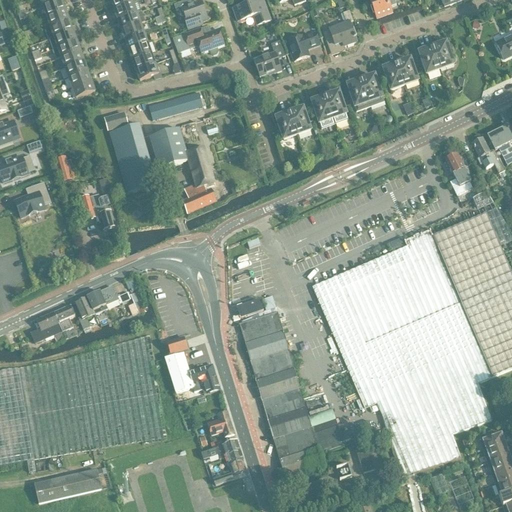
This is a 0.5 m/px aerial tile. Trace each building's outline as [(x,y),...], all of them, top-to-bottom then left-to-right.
[(62,2),(61,0),(39,0),(43,9),(62,2)] [(138,3),(136,0),(114,0),(110,1),(114,11),(138,3)] [(257,26),(270,22),(262,0),(248,0),(250,5),(233,10),(238,23),(254,17),(257,26)] [(396,6),(393,0),(369,0),(377,21),(392,15),(390,9),(396,6)] [(464,2),(463,0),(440,0),(444,9),(464,2)] [(201,2),(190,6),(188,1),(174,6),(176,12),(179,11),(182,18),(183,19),(185,18),(187,24),(186,25),(188,31),(202,26),(201,23),(207,21),(201,2)] [(66,12),(62,2),(43,9),(47,19),(66,12)] [(141,13),(138,3),(114,11),(118,22),(141,13)] [(69,22),(66,12),(47,19),(50,29),(69,22)] [(145,23),(141,13),(118,22),(121,32),(140,25),(145,23)] [(357,44),(351,30),(350,25),(353,23),(349,13),(341,16),(344,23),(336,26),(337,28),(329,31),(330,32),(323,34),(329,50),(329,49),(329,48),(335,46),(335,47),(338,46),(340,50),(347,47),(348,48),(354,46),(353,45),(357,44)] [(69,22),(50,29),(45,31),(48,41),(54,39),(73,33),(69,22)] [(144,35),(140,25),(121,32),(125,42),(144,35)] [(224,47),(218,31),(202,37),(200,31),(173,40),(178,55),(199,48),(202,55),(208,52),(210,56),(213,58),(216,56),(218,54),(216,50),(224,47)] [(77,43),(73,33),(54,39),(58,49),(77,43)] [(148,45),(144,35),(125,42),(129,52),(148,45)] [(307,51),(320,47),(316,35),(303,39),(302,37),(287,43),(294,63),(309,58),(307,51)] [(511,56),(511,37),(496,45),(503,61),(511,56)] [(80,53),(77,43),(58,49),(52,51),(56,62),(61,60),(80,53)] [(282,73),(277,61),(285,58),(280,43),(271,46),(274,55),(263,59),(262,57),(253,60),(259,78),(273,73),(274,75),(282,73)] [(151,55),(148,45),(129,52),(132,62),(151,55)] [(454,66),(446,45),(439,48),(438,46),(432,49),(440,71),(454,66)] [(440,71),(432,49),(426,51),(426,52),(419,55),(426,76),(440,71)] [(84,63),(80,53),(61,60),(65,70),(84,63)] [(155,66),(151,55),(132,62),(136,73),(155,66)] [(418,83),(410,62),(403,64),(403,63),(396,65),(404,87),(418,83)] [(88,73),(84,63),(65,70),(69,80),(88,73)] [(404,87),(396,65),(390,67),(391,69),(383,71),(391,92),(404,87)] [(159,76),(155,66),(136,73),(140,83),(159,76)] [(91,83),(88,73),(69,80),(72,90),(91,83)] [(2,77),(0,77),(0,113),(6,111),(1,99),(9,96),(2,77)] [(384,104),(375,78),(367,81),(367,79),(361,82),(370,109),(384,104)] [(370,109),(361,82),(354,84),(355,85),(347,88),(357,114),(370,109)] [(95,94),(91,83),(72,90),(76,101),(95,94)] [(339,94),(332,97),(331,96),(325,98),(335,126),(349,121),(339,94)] [(153,123),(203,108),(200,98),(199,95),(161,106),(160,105),(149,109),(153,123)] [(321,131),(335,126),(325,98),(319,100),(319,101),(312,104),(321,131)] [(30,108),(17,113),(19,118),(20,120),(29,117),(33,115),(30,108)] [(311,132),(303,111),(296,113),(295,112),(289,114),(297,137),(311,132)] [(297,137),(289,114),(283,117),(283,118),(276,120),(283,142),(297,137)] [(124,115),(104,120),(108,134),(129,128),(124,115)] [(14,123),(0,128),(0,147),(20,140),(14,123)] [(157,186),(139,126),(110,135),(125,187),(123,188),(124,190),(126,189),(127,194),(157,186)] [(498,134),(511,163),(511,148),(510,145),(511,144),(511,138),(507,128),(499,132),(499,134),(498,134)] [(180,131),(157,138),(166,169),(188,163),(196,188),(185,193),(189,201),(182,204),(187,217),(217,204),(211,192),(206,194),(204,188),(214,186),(204,149),(186,154),(180,131)] [(495,153),(499,151),(507,167),(511,164),(511,163),(498,134),(496,135),(495,134),(487,138),(495,153)] [(505,173),(494,152),(490,154),(483,140),(473,146),(479,160),(477,160),(480,166),(482,165),(485,171),(494,167),(499,176),(505,173)] [(40,143),(27,147),(29,155),(42,150),(40,143)] [(471,183),(464,171),(465,170),(457,155),(456,156),(453,155),(451,157),(450,159),(445,161),(450,170),(450,173),(452,175),(456,181),(450,184),(457,198),(472,190),(469,184),(471,183)] [(22,159),(0,167),(0,176),(3,185),(12,182),(20,179),(28,176),(27,175),(35,172),(30,158),(22,161),(22,159)] [(64,160),(56,162),(61,182),(69,180),(67,173),(67,172),(64,160)] [(28,199),(15,203),(21,220),(29,217),(29,218),(37,215),(37,214),(45,212),(44,208),(51,206),(44,185),(26,191),(28,199)] [(478,212),(492,206),(487,195),(473,201),(478,212)] [(103,233),(115,229),(107,199),(100,201),(98,197),(90,199),(89,197),(81,200),(87,221),(97,218),(99,225),(101,224),(103,233)] [(478,385),(511,370),(511,237),(501,219),(490,224),(486,215),(432,238),(430,232),(417,238),(404,243),(406,249),(313,289),(365,411),(377,406),(385,425),(384,425),(400,479),(461,460),(452,437),(491,422),(478,385)] [(89,298),(96,316),(107,311),(106,308),(119,302),(120,306),(131,301),(128,294),(118,298),(116,294),(115,295),(112,288),(100,294),(100,293),(89,298)] [(137,294),(130,297),(134,304),(136,309),(142,306),(137,294)] [(83,332),(90,329),(87,320),(96,316),(89,298),(87,299),(88,299),(75,305),(82,320),(79,321),(83,332)] [(240,320),(263,313),(260,302),(237,309),(240,320)] [(71,307),(54,314),(63,334),(74,330),(70,321),(75,318),(71,307)] [(57,345),(65,342),(62,335),(63,334),(54,314),(36,322),(40,331),(30,335),(35,346),(54,338),(57,345)] [(185,341),(167,347),(171,358),(188,352),(185,341)] [(183,356),(166,361),(176,395),(193,390),(188,374),(183,356)] [(212,367),(188,374),(193,390),(194,394),(200,392),(203,391),(204,397),(220,392),(213,367),(212,367)] [(193,430),(184,407),(178,409),(187,433),(193,430)] [(218,421),(206,425),(208,430),(230,423),(227,413),(218,416),(216,416),(216,417),(218,421)] [(230,423),(208,430),(211,439),(223,436),(224,440),(234,436),(230,423)] [(505,446),(505,444),(503,440),(511,436),(511,432),(480,443),(483,454),(505,446)] [(210,445),(212,450),(216,449),(224,447),(222,441),(210,445)] [(240,453),(237,442),(224,447),(216,449),(220,461),(226,459),(227,459),(226,458),(240,453)] [(487,465),(511,455),(511,450),(510,452),(508,453),(505,446),(483,454),(487,465)] [(363,475),(375,471),(369,450),(357,453),(363,475)] [(209,452),(202,455),(204,461),(211,459),(209,452)] [(243,461),(240,453),(226,458),(227,459),(226,459),(228,467),(232,477),(235,476),(245,473),(241,462),(243,462),(243,461)] [(511,468),(511,464),(511,461),(510,462),(509,460),(511,459),(511,455),(487,465),(491,476),(511,468)] [(352,478),(351,475),(353,474),(352,469),(349,469),(348,466),(336,470),(340,482),(352,478)] [(495,486),(511,480),(511,468),(491,476),(495,486)] [(97,471),(34,486),(39,506),(102,492),(97,471)] [(231,475),(213,481),(215,488),(233,482),(231,475)] [(448,493),(442,476),(430,481),(436,498),(448,493)] [(511,492),(511,480),(495,486),(499,497),(511,492)] [(503,508),(511,504),(511,492),(499,497),(503,508)]
